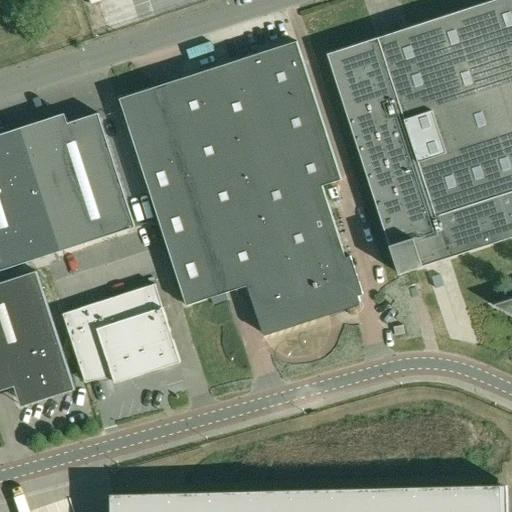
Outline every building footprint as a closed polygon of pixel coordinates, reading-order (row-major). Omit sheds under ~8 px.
[(511,237),(511,298),(492,305),(511,315),(511,0),(495,0),(408,28),(375,39),(328,54),(399,274),(511,237)] [(262,333),(360,302),(358,296),(363,294),(350,256),(346,257),(323,186),(342,180),(297,41),(119,99),(187,306),(247,286),(262,333)] [(64,114),(19,128),(59,252),(135,227),(98,113),(68,123),(64,114)] [(0,270),(59,252),(19,128),(0,134),(0,270)] [(0,283),(0,391),(18,386),(24,403),(35,399),(36,402),(75,389),(36,271),(0,283)] [(63,314),(85,382),(93,381),(160,366),(161,368),(180,362),(155,284),(63,314)] [(501,511),(501,485),(111,494),(111,511),(501,511)]
